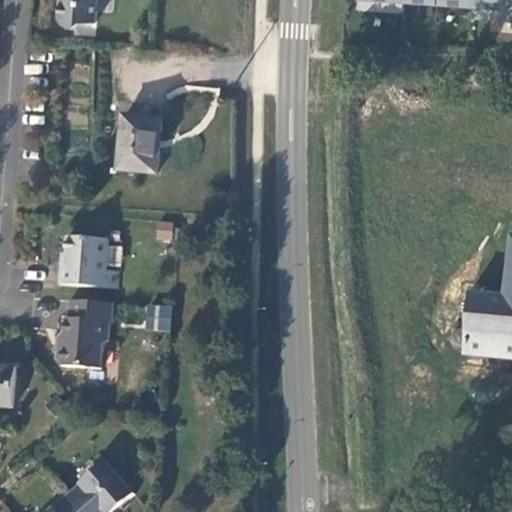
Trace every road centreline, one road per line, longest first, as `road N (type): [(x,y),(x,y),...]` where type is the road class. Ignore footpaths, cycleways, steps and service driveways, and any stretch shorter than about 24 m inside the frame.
road 1 (unclassified): [(295,0),(291,300),(301,494)]
road 2 (unclassified): [(511,397),(385,473),(301,494)]
road 3 (residential): [(6,210),(16,0)]
